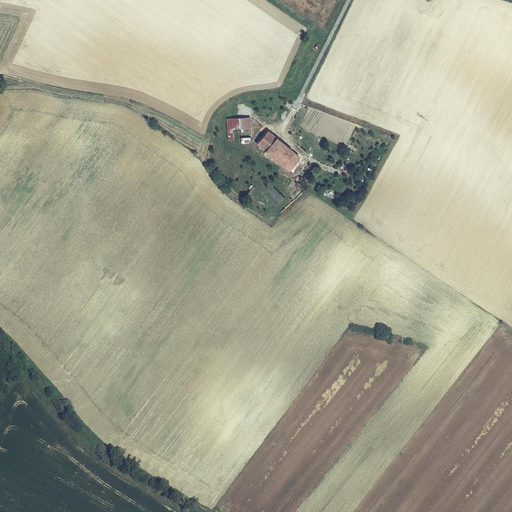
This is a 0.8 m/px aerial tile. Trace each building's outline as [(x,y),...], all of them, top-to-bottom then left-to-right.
[(248,123),(238,124),(239,134),(249,134),(248,123)] [(239,134),(238,124),(225,124),(227,144),(240,143),(239,134)] [(298,134),(292,128),(287,134),(293,139),(298,134)] [(239,134),(240,143),(249,143),(250,143),(249,134),(239,134)] [(256,148),(281,168),(286,162),(279,154),(284,149),(265,136),(256,148)] [(286,162),(281,168),(289,174),(300,161),(284,149),(279,154),(286,162)] [(319,155),(317,160),(329,166),(331,161),(319,155)] [(329,166),(317,160),(315,164),(319,166),(318,168),(325,172),(329,166)]
